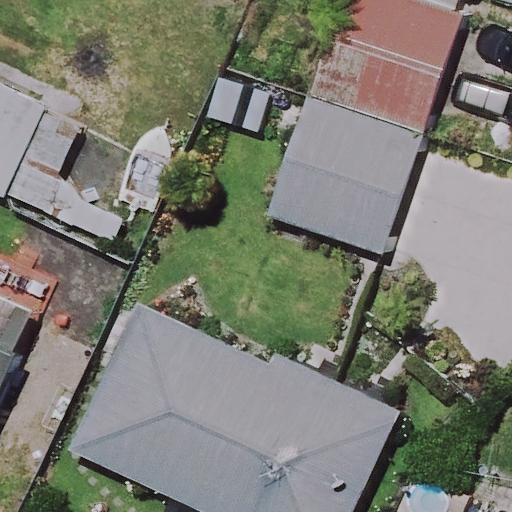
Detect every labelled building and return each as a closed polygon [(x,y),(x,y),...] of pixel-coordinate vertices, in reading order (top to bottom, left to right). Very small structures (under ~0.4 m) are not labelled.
[(346,0),(317,97),(435,134),(472,14),(426,0),(346,0)] [(184,157),(0,73),(0,190),(140,254),(184,157)] [(435,134),(317,97),(278,224),(396,261),(435,134)] [(511,184),(434,149),(401,262),(499,385),(511,372),(511,184)] [(215,511),(372,511),(417,415),(282,353),(278,362),(157,307),(90,455),(215,511)] [(0,437),(42,343),(0,324),(0,437)] [(418,466),(395,511),(511,511),(511,495),(482,481),(476,494),(418,466)]
